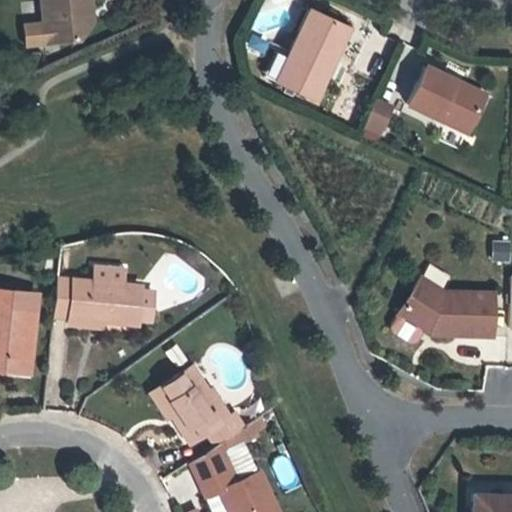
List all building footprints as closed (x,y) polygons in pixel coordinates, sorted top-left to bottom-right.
[(38,0),(43,43),(76,40),(90,21),(88,0),(38,0)] [(296,65),(285,88),(311,100),(324,74),(327,66),(345,27),(307,9),(284,60),(296,65)] [(273,82),(285,88),(296,65),(284,60),(273,82)] [(332,69),(327,66),(324,74),(334,79),(338,69),(332,69)] [(482,95),(459,84),(456,88),(449,85),(451,80),(422,66),(404,104),(465,132),(482,95)] [(456,88),(459,84),(451,80),(449,85),(456,88)] [(374,96),(358,128),(379,139),(395,107),(374,96)] [(494,237),(492,239),(491,261),(511,262),(511,238),(494,237)] [(91,280),(123,283),(124,265),(92,262),(91,280)] [(69,315),(103,318),(137,321),(137,316),(149,317),(152,289),(139,288),(140,284),(123,283),(91,280),(57,277),(53,314),(69,315)] [(424,330),(434,330),(433,334),(492,336),(494,293),(443,291),(421,277),(398,313),(424,330)] [(0,368),(27,371),(35,292),(0,288),(0,368)] [(102,325),(103,318),(69,315),(68,322),(102,325)] [(191,364),(181,370),(196,394),(206,388),(191,364)] [(209,386),(206,388),(196,394),(181,370),(150,389),(167,416),(170,413),(177,408),(187,424),(190,422),(197,434),(205,429),(213,442),(217,440),(222,437),(237,427),(240,425),(231,411),(226,414),(209,386)] [(188,440),(197,434),(190,422),(187,424),(177,408),(170,413),(188,440)] [(262,423),(258,414),(240,425),(237,427),(222,437),(226,446),(242,438),(242,439),(256,433),(253,427),(262,423)] [(213,442),(188,458),(205,496),(203,496),(210,511),(276,511),(257,471),(236,480),(217,440),(213,442)] [(270,459),(281,490),(297,484),(286,453),(270,459)] [(511,511),(511,494),(472,493),(470,511),(511,511)]
